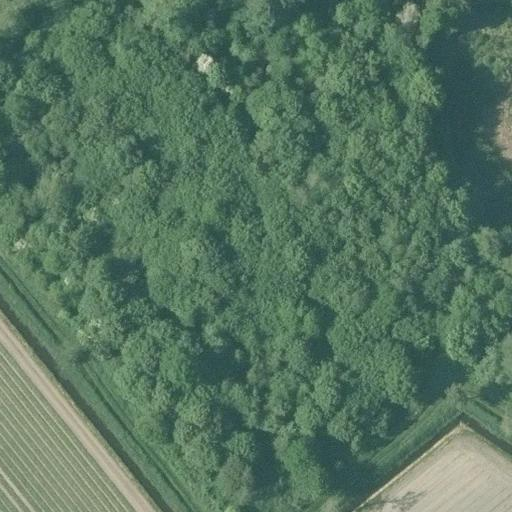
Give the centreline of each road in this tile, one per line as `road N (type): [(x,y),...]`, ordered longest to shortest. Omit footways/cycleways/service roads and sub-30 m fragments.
road 1 (track): [(0,273),(190,511)]
road 2 (track): [(316,511),(451,397),(464,396),(511,427)]
